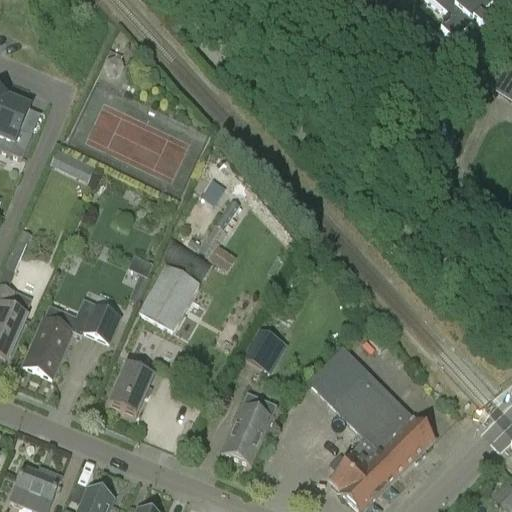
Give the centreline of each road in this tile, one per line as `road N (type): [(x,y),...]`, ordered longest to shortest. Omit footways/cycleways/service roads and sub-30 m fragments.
road 1 (residential): [(511,314),(403,238),(176,0)]
road 2 (residential): [(242,511),(0,411)]
road 3 (residential): [(0,72),(62,99),(0,251)]
road 4 (residential): [(417,511),(511,423)]
